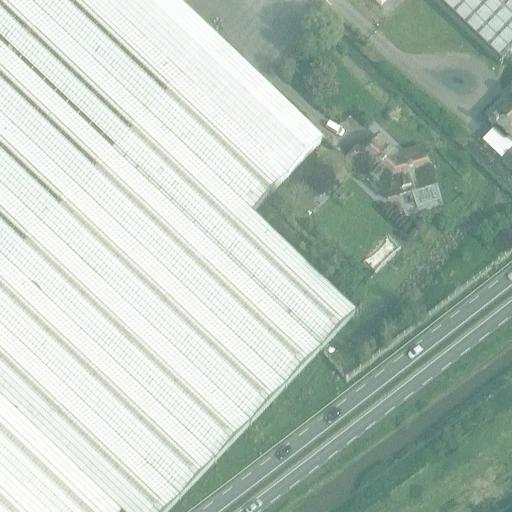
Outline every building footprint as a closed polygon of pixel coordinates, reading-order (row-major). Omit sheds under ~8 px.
[(0,0),(0,511),(167,511),(278,395),(334,337),(355,314),(251,215),(322,141),(195,21),(174,0),(173,0),(0,0)] [(511,0),(431,0),(499,65),(511,51),(511,0)] [(511,144),(511,97),(507,104),(503,100),(485,119),(511,144)] [(388,199),(435,186),(424,149),(398,157),(377,137),(361,155),(356,150),(345,163),(362,179),(364,177),(388,199)] [(310,179),(297,193),(308,204),(321,190),(310,179)]
